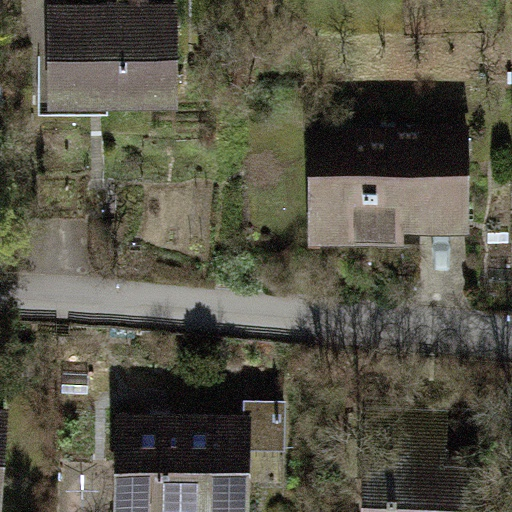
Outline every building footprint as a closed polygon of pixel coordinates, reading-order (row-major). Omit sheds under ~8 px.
[(192,0),(66,6),(70,102),(197,96),(192,0)] [(486,117),(327,121),(330,239),(489,235),(486,117)] [(24,402),(0,402),(0,502),(23,503),(24,402)] [(262,511),(264,412),(133,409),(131,511),(144,511),(262,511)] [(461,414),(379,414),(378,511),(500,511),(501,454),(461,453),(461,414)]
